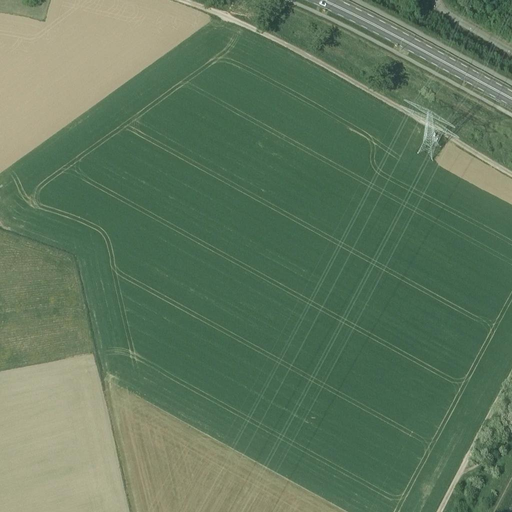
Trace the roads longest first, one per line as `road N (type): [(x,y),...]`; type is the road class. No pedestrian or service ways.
road 1 (track): [(511,175),(278,42),(179,0)]
road 2 (primary): [(511,100),(321,0)]
